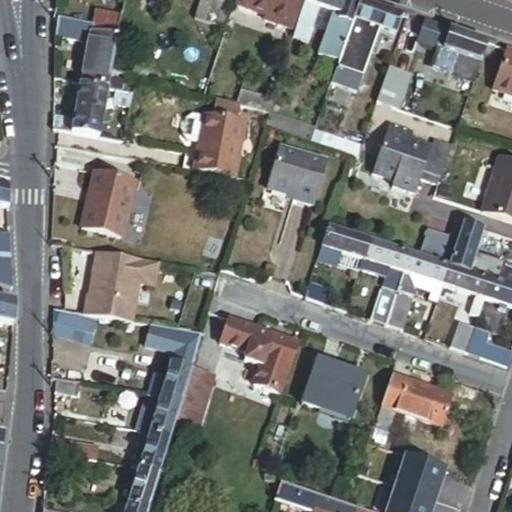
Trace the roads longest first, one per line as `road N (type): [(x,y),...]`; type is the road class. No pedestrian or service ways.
road 1 (tertiary): [(15,511),(32,386),(28,177)]
road 2 (residential): [(218,290),(511,387)]
road 3 (tertiary): [(28,177),(13,0)]
